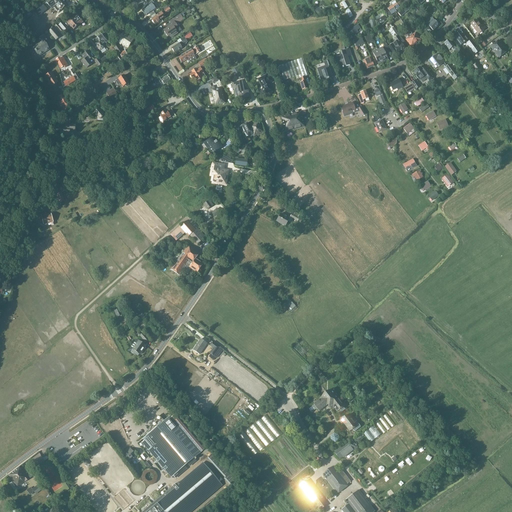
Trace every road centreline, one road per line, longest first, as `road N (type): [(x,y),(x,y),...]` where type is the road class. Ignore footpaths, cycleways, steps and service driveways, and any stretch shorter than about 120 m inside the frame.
road 1 (track): [(252,269),(308,225),(356,275),(401,236),(414,219),(352,139),(283,145),(317,205)]
road 2 (tertiary): [(0,476),(152,358),(264,181),(272,156),(268,129)]
road 3 (track): [(245,320),(303,313),(371,283),(392,283),(501,377)]
road 4 (residential): [(0,254),(38,129),(27,78),(117,15)]
road 5 (residential): [(262,110),(401,64),(463,0)]
road 6 (track): [(284,394),(380,311),(395,326),(387,341),(395,353)]
road 7 (tertiary): [(250,111),(199,110),(150,40),(117,15)]
road 8 (track): [(339,300),(285,239),(240,223)]
road 9 (track): [(382,282),(479,201)]
